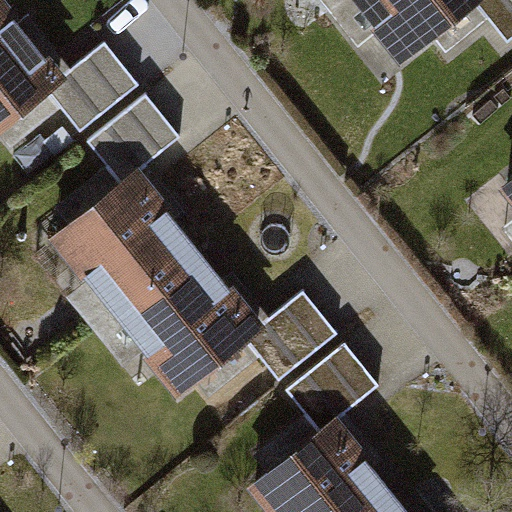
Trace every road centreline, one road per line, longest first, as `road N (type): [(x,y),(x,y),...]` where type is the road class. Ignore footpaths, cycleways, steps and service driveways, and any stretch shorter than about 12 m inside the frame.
road 1 (residential): [(173,0),(511,428)]
road 2 (residential): [(0,396),(93,511)]
